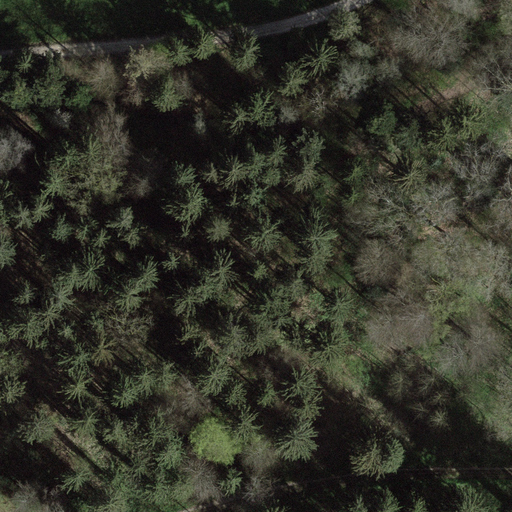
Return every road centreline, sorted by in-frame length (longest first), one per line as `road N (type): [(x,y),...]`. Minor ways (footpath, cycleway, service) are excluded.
road 1 (track): [(358,0),(263,30),(0,57)]
road 2 (track): [(208,511),(319,487),(511,477)]
